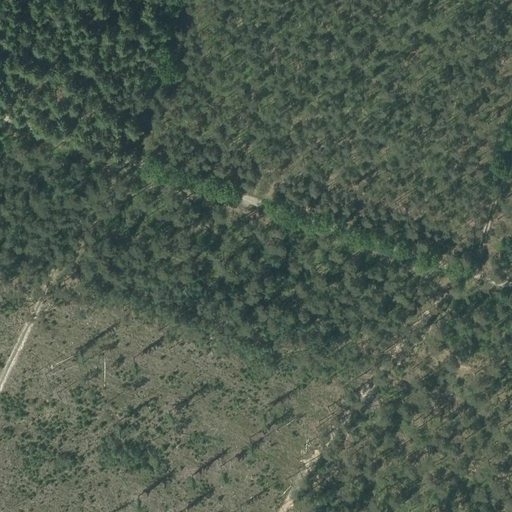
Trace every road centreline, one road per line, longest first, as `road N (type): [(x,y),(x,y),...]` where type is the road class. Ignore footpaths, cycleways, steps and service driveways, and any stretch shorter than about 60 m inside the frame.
road 1 (track): [(0,116),(473,275)]
road 2 (track): [(473,275),(511,136)]
